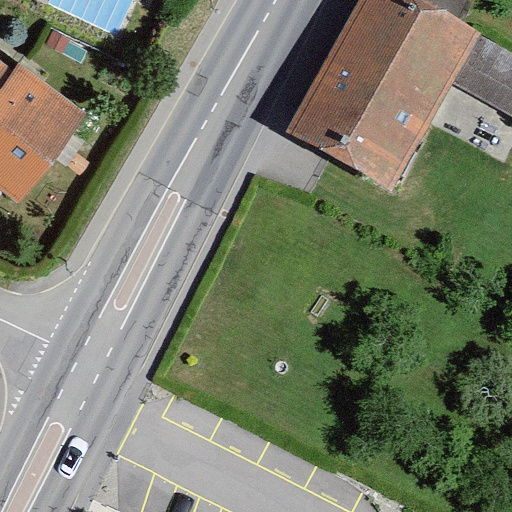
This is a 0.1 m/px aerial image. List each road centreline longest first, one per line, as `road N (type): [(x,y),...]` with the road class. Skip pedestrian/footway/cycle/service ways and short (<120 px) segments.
road 1 (secondary): [(98,366),(284,0)]
road 2 (secondary): [(25,511),(98,366)]
